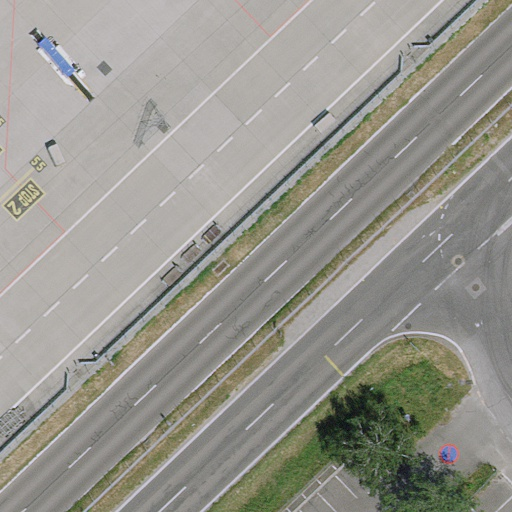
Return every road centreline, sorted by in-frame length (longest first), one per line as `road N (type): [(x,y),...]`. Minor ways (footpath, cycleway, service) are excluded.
road 1 (tertiary): [(511,47),(23,511)]
road 2 (secondary): [(160,511),(511,179)]
